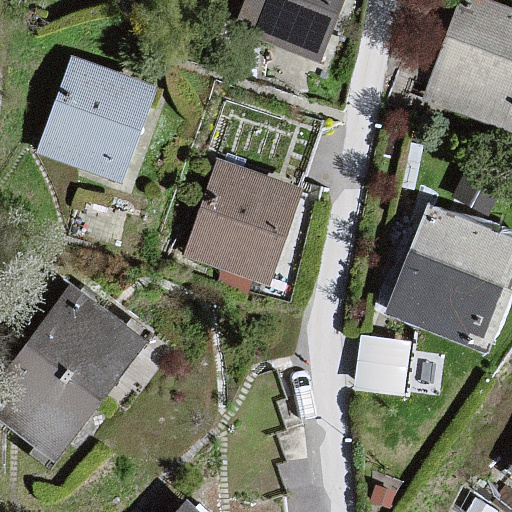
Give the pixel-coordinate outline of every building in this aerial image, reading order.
[(332,0),(229,0),(223,22),(308,61),(332,0)] [(511,17),(460,0),(444,0),(413,98),(511,134),(511,17)] [(157,86),(71,55),(36,152),(122,183),(157,86)] [(310,177),(206,152),(164,259),(264,301),(310,177)] [(511,276),(511,221),(429,195),(374,313),(477,362),(511,276)] [(147,341),(70,284),(0,377),(0,418),(57,461),(147,341)] [(361,328),(359,381),(405,383),(408,330),(361,328)] [(511,455),(495,478),(511,488),(511,455)]
